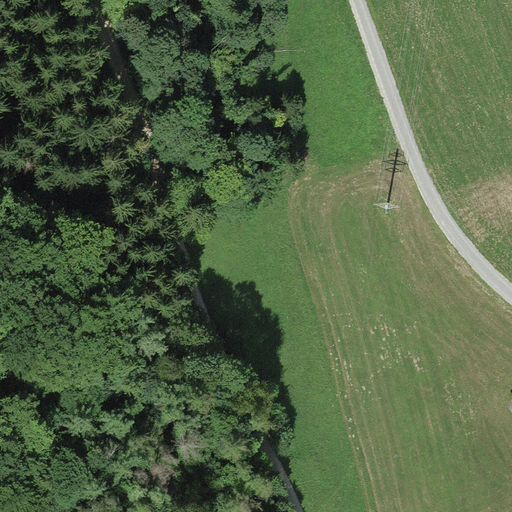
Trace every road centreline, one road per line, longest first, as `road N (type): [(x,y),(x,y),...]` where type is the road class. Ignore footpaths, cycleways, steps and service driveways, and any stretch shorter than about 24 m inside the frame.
road 1 (track): [(100,0),(198,321),(291,511)]
road 2 (track): [(511,296),(455,236),(414,162),(356,0)]
